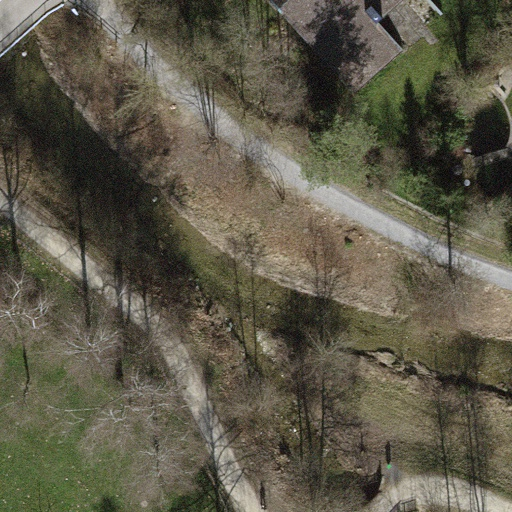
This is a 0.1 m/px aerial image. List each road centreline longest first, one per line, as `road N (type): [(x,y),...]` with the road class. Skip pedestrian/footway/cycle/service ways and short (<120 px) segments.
road 1 (track): [(0,202),(152,322),(251,511)]
road 2 (track): [(383,511),(430,488),(511,511)]
